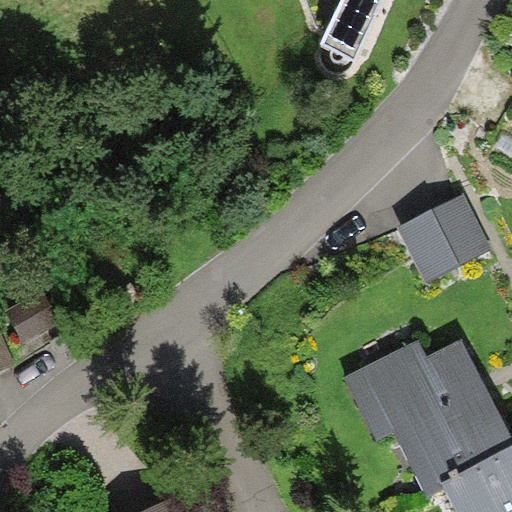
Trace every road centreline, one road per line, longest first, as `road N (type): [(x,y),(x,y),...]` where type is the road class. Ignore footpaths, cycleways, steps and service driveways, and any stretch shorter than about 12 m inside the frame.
road 1 (residential): [(173,325),(287,242),(414,113),(480,0)]
road 2 (residential): [(0,473),(135,346),(173,325)]
road 3 (residential): [(173,325),(266,511)]
